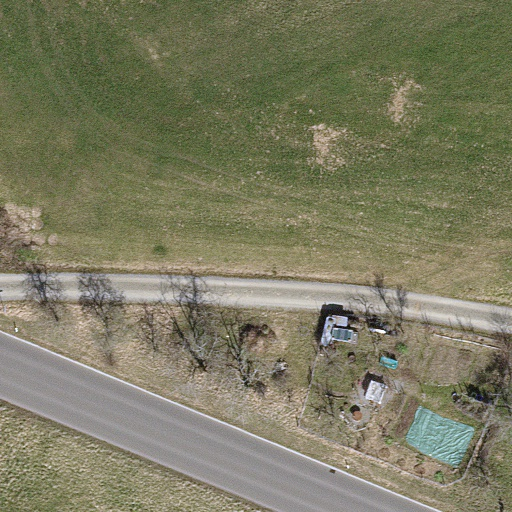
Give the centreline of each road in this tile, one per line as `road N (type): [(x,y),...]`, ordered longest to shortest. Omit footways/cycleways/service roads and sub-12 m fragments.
road 1 (track): [(0,287),(233,288),(511,325)]
road 2 (tertiary): [(0,367),(359,511)]
